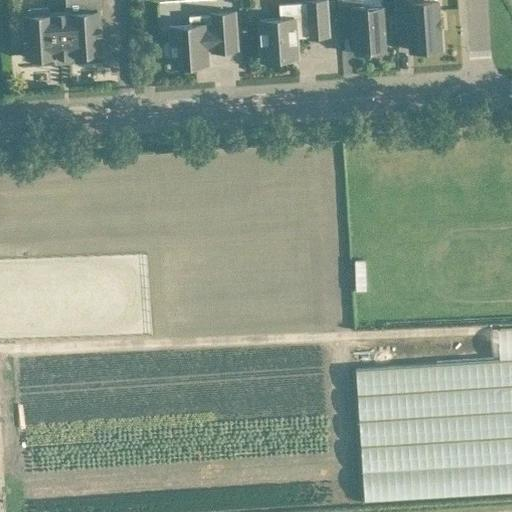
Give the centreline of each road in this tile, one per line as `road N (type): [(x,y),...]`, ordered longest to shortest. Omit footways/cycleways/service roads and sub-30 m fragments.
road 1 (unknown): [(0,352),(511,323)]
road 2 (tertiary): [(0,130),(481,91)]
